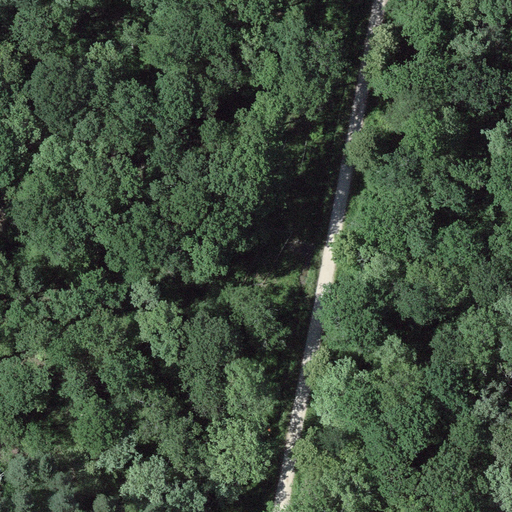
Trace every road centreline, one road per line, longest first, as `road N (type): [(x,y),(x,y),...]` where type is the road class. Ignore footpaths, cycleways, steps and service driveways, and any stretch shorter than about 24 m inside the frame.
road 1 (track): [(378,0),(278,511)]
road 2 (track): [(130,511),(0,446)]
